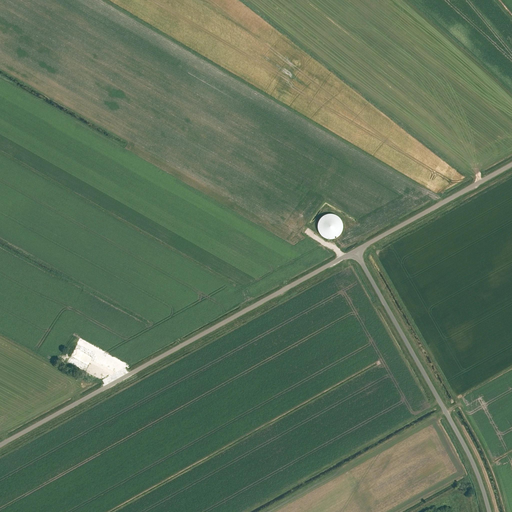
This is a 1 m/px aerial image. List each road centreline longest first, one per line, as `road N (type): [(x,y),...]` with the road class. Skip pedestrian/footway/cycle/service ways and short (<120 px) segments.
road 1 (unclassified): [(0,445),(354,251)]
road 2 (unclassified): [(488,511),(475,469),(354,251)]
road 3 (unclassified): [(354,251),(511,164)]
